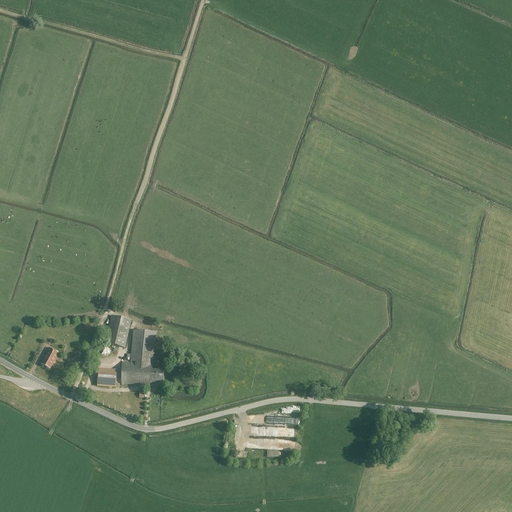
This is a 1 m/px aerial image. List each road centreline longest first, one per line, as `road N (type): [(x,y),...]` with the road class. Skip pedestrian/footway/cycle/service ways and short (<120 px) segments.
road 1 (track): [(0,10),(183,60),(85,363)]
road 2 (tertiary): [(511,418),(291,398),(144,429),(40,381)]
